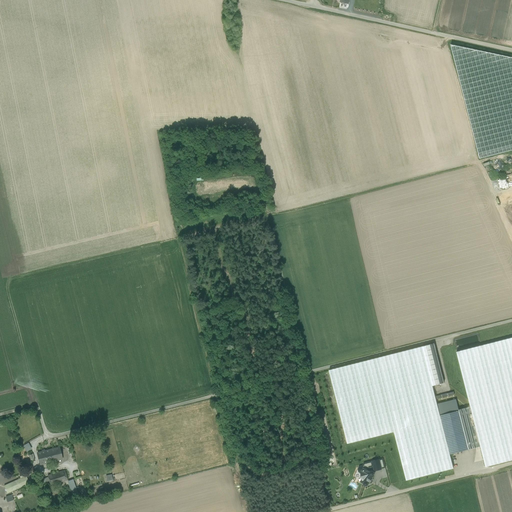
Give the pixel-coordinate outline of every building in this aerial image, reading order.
[(511,57),(451,45),(480,159),(511,150),(511,57)] [(349,163),(327,168),(328,171),(333,170),(334,174),(345,171),(344,166),(350,165),(349,163)] [(511,459),(511,337),(457,352),(470,407),(480,447),(485,467),(511,459)] [(406,480),(453,468),(432,386),(444,383),(434,344),(329,370),(348,443),(394,432),(406,480)] [(450,454),(469,449),(459,410),(456,399),(437,404),(450,454)] [(469,449),(480,447),(470,407),(459,410),(469,449)] [(28,443),(23,446),(27,452),(32,449),(28,443)] [(59,448),(50,450),(51,454),(54,453),(55,457),(55,456),(57,461),(62,459),(59,448)] [(50,450),(37,453),(40,465),(57,461),(55,456),(55,457),(54,453),(51,454),(50,450)] [(379,460),(372,461),(374,466),(375,471),(381,469),(379,460)] [(364,463),(362,467),(368,470),(369,467),(374,466),(372,461),(364,463)] [(372,471),(371,472),(368,470),(362,467),(360,467),(359,469),(359,471),(361,472),(362,473),(361,475),(362,477),(363,478),(363,479),(362,481),(362,482),(364,483),(364,485),(365,486),(367,485),(368,484),(367,482),(368,481),(369,481),(371,477),(371,475),(373,475),(374,474),(374,472),(372,471)] [(59,473),(48,476),(50,485),(68,480),(65,471),(62,472),(63,473),(59,474),(59,473)] [(21,478),(4,486),(7,493),(29,483),(26,476),(21,478)]
